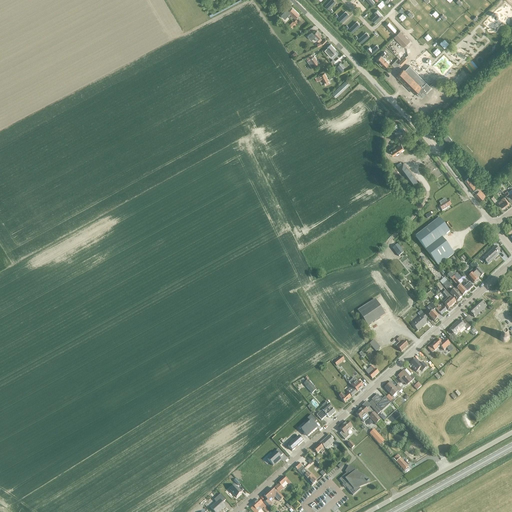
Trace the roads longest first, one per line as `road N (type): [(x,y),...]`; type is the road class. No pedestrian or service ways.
road 1 (residential): [(237,511),(511,262)]
road 2 (residential): [(493,225),(411,122),(291,0)]
road 3 (residential): [(369,511),(511,432)]
road 4 (secondary): [(394,511),(511,446)]
